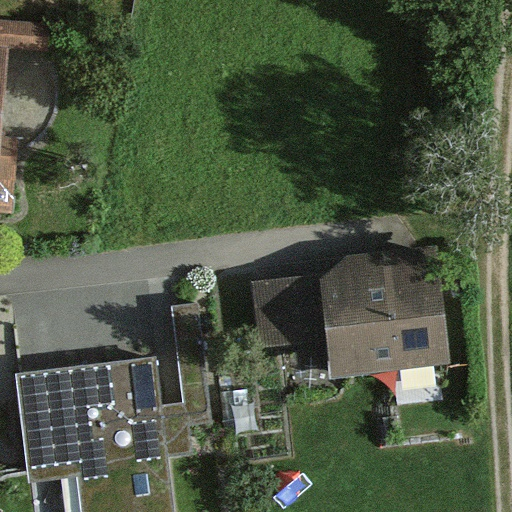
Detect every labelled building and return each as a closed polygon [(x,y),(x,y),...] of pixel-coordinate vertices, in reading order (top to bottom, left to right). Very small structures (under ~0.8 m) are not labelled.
[(48,33),(0,28),(0,46),(46,51),(48,33)] [(0,174),(10,57),(0,56),(0,174)] [(456,375),(440,253),(353,264),(355,278),(266,290),(280,398),(456,375)] [(198,315),(178,317),(190,434),(210,432),(198,315)] [(171,511),(158,367),(25,381),(35,487),(86,482),(89,511),(171,511)]
